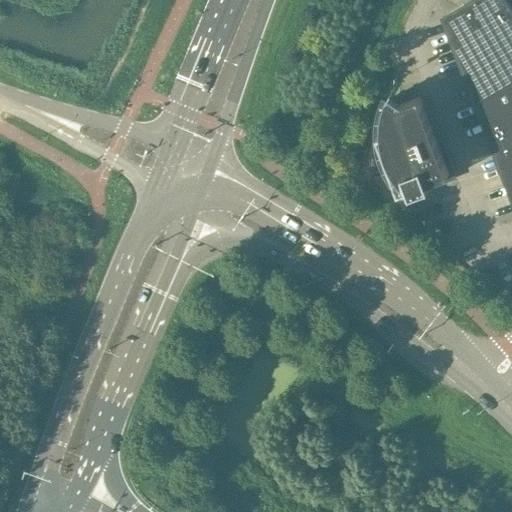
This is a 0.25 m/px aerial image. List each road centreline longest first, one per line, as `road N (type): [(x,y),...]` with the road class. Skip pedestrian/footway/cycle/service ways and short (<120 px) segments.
road 1 (tertiary): [(486,386),(438,321),(290,220),(204,173)]
road 2 (secondary): [(157,185),(31,506)]
road 3 (tertiary): [(196,206),(486,386)]
road 4 (secondary): [(75,496),(196,206)]
road 5 (secondary): [(204,173),(268,0)]
road 6 (secondary): [(234,0),(171,152)]
road 7 (unclassified): [(171,152),(122,128),(32,110)]
road 8 (unclassified): [(32,110),(157,185)]
